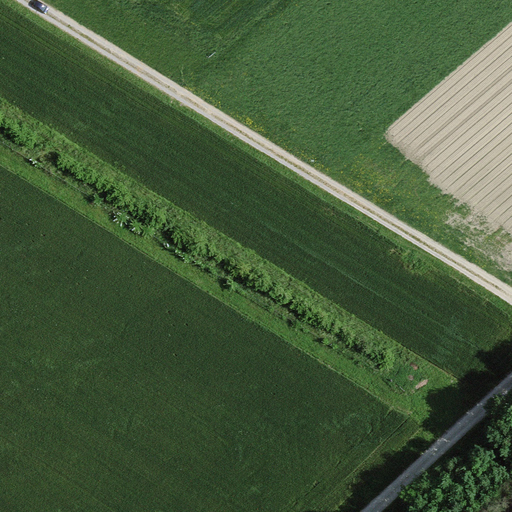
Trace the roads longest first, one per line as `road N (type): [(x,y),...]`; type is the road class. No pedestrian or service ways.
road 1 (track): [(0,4),(511,310)]
road 2 (track): [(511,347),(340,511)]
